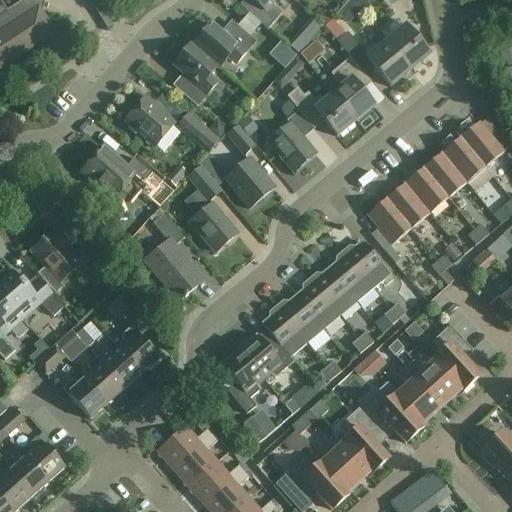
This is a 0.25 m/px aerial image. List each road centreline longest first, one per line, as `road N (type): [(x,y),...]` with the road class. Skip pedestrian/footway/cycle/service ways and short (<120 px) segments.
road 1 (residential): [(114,446),(182,370),(190,338),(280,261),(300,211),(431,104),(451,70),(442,16)]
road 2 (residential): [(0,167),(63,125),(192,0)]
